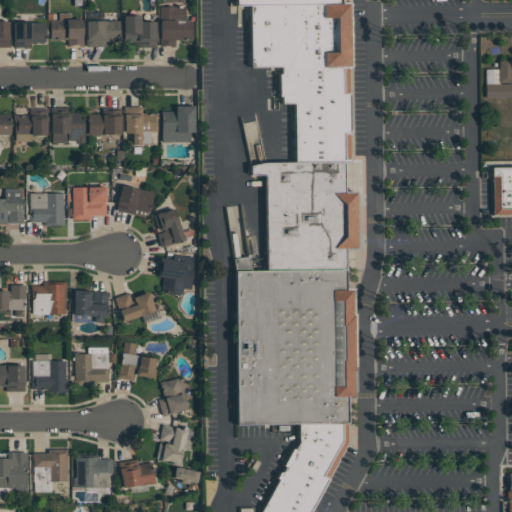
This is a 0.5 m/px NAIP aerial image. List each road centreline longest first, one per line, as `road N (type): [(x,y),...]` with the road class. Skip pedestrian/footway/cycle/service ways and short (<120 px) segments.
road 1 (residential): [(0,82),(189,81)]
road 2 (residential): [(0,423),(122,424)]
